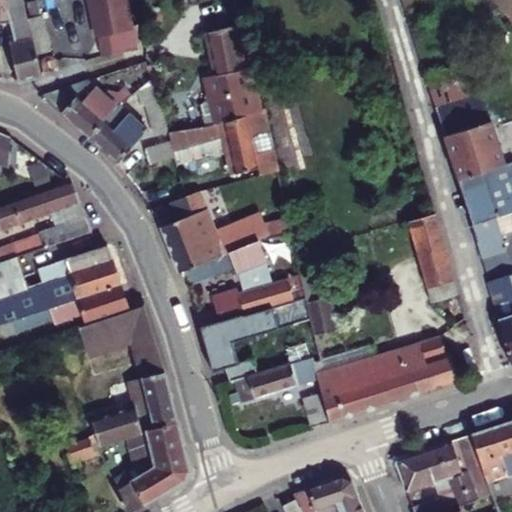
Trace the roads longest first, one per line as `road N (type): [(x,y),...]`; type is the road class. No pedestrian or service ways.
road 1 (tertiary): [(0,106),(81,160),(134,228),(177,340),(219,492)]
road 2 (residential): [(389,0),(408,45),(499,393)]
road 3 (residential): [(219,492),(361,437)]
road 4 (residential): [(361,437),(499,393)]
